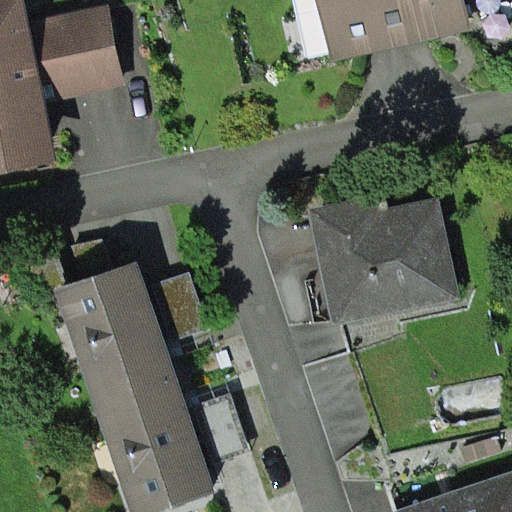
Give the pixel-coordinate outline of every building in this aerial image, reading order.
[(460,0),(325,0),(337,54),(465,20),(460,0)] [(18,7),(0,10),(0,158),(49,147),(32,63),(23,27),(18,7)] [(370,204),(319,215),(340,319),(454,295),(435,205),(373,218),(370,204)] [(173,376),(136,264),(64,288),(102,400),(173,376)] [(191,272),(160,283),(179,339),(210,329),(191,272)] [(149,511),(212,491),(173,376),(102,400),(139,511),(149,511)] [(233,395),(202,405),(221,462),(252,451),(233,395)] [(391,489),(398,511),(420,511),(458,500),(448,471),(391,489)] [(511,511),(511,481),(458,500),(420,511),(511,511)]
